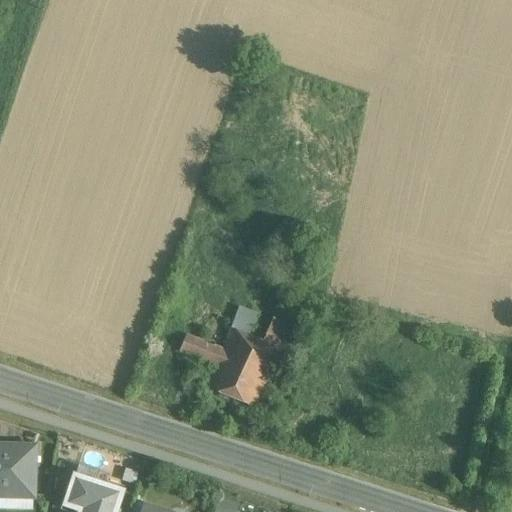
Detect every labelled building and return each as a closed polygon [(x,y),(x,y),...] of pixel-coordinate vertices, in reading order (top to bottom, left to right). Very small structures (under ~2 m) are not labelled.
[(285,297),(280,307),(300,317),(305,307),(285,297)] [(275,318),(290,326),(294,328),(300,317),(280,307),(275,318)] [(240,312),(232,330),(249,337),(256,319),(240,312)] [(273,333),(285,338),(290,326),(275,318),(263,343),(268,345),(273,333)] [(215,368),(215,370),(237,380),(241,371),(265,382),(279,350),(268,345),(263,343),(249,337),(232,330),(224,351),(187,336),(180,353),(215,368)] [(268,345),(279,350),(285,338),(273,333),(268,345)] [(265,382),(241,371),(237,380),(215,370),(208,389),(253,408),(265,382)] [(0,447),(0,496),(32,497),(33,448),(0,447)] [(116,511),(122,493),(73,476),(62,511),(65,511),(116,511)]
